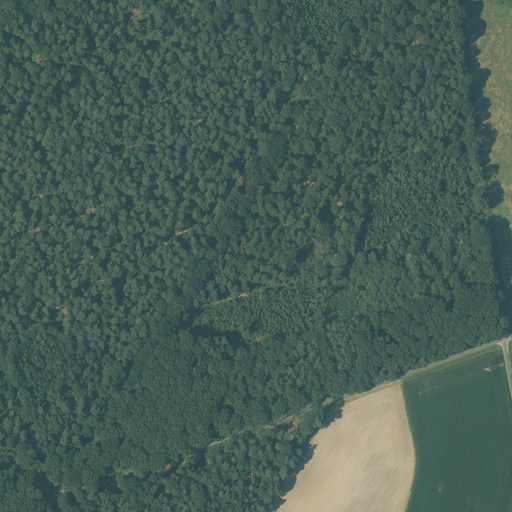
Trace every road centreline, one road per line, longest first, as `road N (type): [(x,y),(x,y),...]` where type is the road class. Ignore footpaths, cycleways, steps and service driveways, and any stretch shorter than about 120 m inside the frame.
road 1 (track): [(43,511),(367,0)]
road 2 (unclassified): [(11,511),(503,337)]
road 3 (unclassified): [(503,337),(457,0)]
